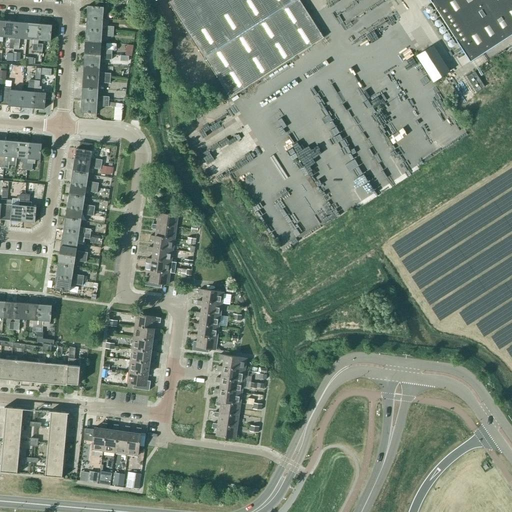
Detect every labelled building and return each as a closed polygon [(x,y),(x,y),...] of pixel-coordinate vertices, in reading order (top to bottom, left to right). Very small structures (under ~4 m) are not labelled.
[(230,98),(324,38),(299,0),(172,0),(169,2),(230,98)] [(511,0),(430,0),(470,61),(511,34),(511,0)] [(87,18),(103,19),(104,8),(106,8),(107,3),(98,2),(98,6),(88,6),(87,18)] [(103,26),(103,19),(87,18),(86,30),(114,31),(114,27),(103,26)] [(14,49),(16,22),(5,21),(3,37),(10,37),(9,49),(14,49)] [(27,39),(28,23),(16,22),(14,49),(19,50),(20,38),(27,39)] [(38,40),(40,24),(28,23),(27,39),(33,39),(33,51),(37,51),(38,44),(38,40)] [(40,24),(38,40),(51,41),(52,25),(40,24)] [(113,37),(114,31),(86,30),(85,41),(102,42),(102,36),(113,37)] [(101,47),(102,42),(85,41),(84,53),(112,55),(112,50),(106,50),(106,47),(101,47)] [(451,76),(435,45),(417,54),(433,85),(451,76)] [(112,60),(112,55),(84,53),(84,65),(100,66),(100,59),(112,60)] [(99,73),(100,66),(84,65),(83,77),(110,78),(111,74),(103,73),(99,73)] [(476,92),(485,87),(475,72),(467,77),(476,92)] [(110,83),(110,78),(83,77),(82,88),(98,89),(99,83),(110,83)] [(32,108),(35,81),(29,80),(28,91),(22,91),(21,107),(32,108)] [(35,81),(32,108),(45,109),(46,93),(41,93),(41,87),(39,87),(40,81),(35,81)] [(98,96),(98,89),(82,88),(81,100),(109,102),(109,97),(98,96)] [(21,107),(22,91),(11,90),(9,106),(21,107)] [(109,102),(81,100),(81,112),(97,113),(97,108),(102,108),(102,106),(109,107),(109,106),(115,107),(114,120),(121,120),(122,108),(124,108),(124,103),(109,102)] [(16,158),(18,142),(6,141),(4,168),(9,168),(10,161),(10,157),(16,158)] [(27,170),(29,143),(18,142),(16,158),(21,158),(20,162),(23,163),(22,170),(27,170)] [(29,143),(27,170),(32,171),(33,159),(40,160),(42,144),(29,143)] [(74,161),(101,165),(102,160),(91,158),(92,151),(76,148),(74,161)] [(384,185),(404,176),(398,160),(377,169),(384,185)] [(101,166),(101,165),(74,161),(72,172),(88,175),(89,168),(101,170),(101,166)] [(101,170),(100,173),(110,175),(111,167),(101,166),(101,170)] [(87,181),(88,175),(72,172),(71,184),(98,188),(98,183),(87,181)] [(97,193),(98,188),(71,184),(69,195),(85,198),(86,191),(97,193)] [(23,222),(25,194),(20,194),(19,206),(12,205),(11,218),(10,221),(23,222)] [(25,194),(23,222),(35,223),(36,207),(31,206),(32,202),(29,201),(30,195),(25,194)] [(84,202),(85,198),(69,195),(67,207),(83,209),(87,210),(94,211),(106,213),(107,207),(105,207),(105,206),(95,205),(94,206),(88,205),(88,203),(84,202)] [(81,221),(83,209),(67,207),(65,218),(81,221)] [(157,225),(176,227),(177,216),(159,213),(153,213),(153,217),(158,218),(157,225)] [(80,228),(81,221),(65,218),(63,230),(79,232),(83,233),(90,234),(91,229),(80,228)] [(176,227),(157,225),(152,224),(151,229),(156,229),(155,236),(174,239),(176,227)] [(77,244),(79,232),(63,230),(61,242),(77,244)] [(174,239),(155,236),(150,235),(150,240),(155,241),(154,248),(173,250),(174,239)] [(76,251),(77,244),(61,242),(60,253),(75,256),(80,256),(87,257),(98,259),(99,251),(88,250),(87,252),(76,251)] [(173,250),(154,248),(149,247),(148,251),(153,252),(152,259),(171,262),(171,261),(173,250)] [(74,267),(75,256),(60,253),(58,265),(74,267)] [(171,262),(152,259),(147,258),(147,263),(152,263),(151,270),(170,273),(175,273),(177,262),(171,261),(171,262)] [(73,274),(74,267),(58,265),(56,276),(83,281),(84,276),(73,274)] [(168,285),(170,273),(151,270),(150,276),(146,276),(145,285),(161,288),(162,284),(168,285)] [(82,285),(83,281),(56,276),(54,288),(70,291),(71,286),(75,287),(75,284),(82,285)] [(93,290),(94,283),(84,281),(83,288),(93,290)] [(203,301),(222,304),(223,292),(204,290),(199,289),(199,294),(204,294),(203,301)] [(222,304),(203,301),(198,301),(197,305),(202,306),(201,313),(220,315),(222,304)] [(15,318),(16,303),(4,302),(3,318),(15,318)] [(26,319),(28,303),(16,303),(15,318),(14,322),(14,330),(19,330),(20,319),(26,319)] [(37,332),(39,304),(28,303),(26,319),(33,320),(32,331),(37,332)] [(39,304),(37,332),(38,332),(37,341),(41,341),(43,321),(50,321),(52,305),(39,304)] [(220,315),(201,313),(196,312),(195,316),(200,317),(200,324),(219,327),(220,315)] [(135,326),(154,329),(155,322),(160,323),(161,318),(156,318),(156,317),(137,315),(135,326)] [(219,327),(200,324),(194,323),(194,328),(199,329),(198,335),(217,338),(219,327)] [(159,330),(154,329),(135,326),(133,338),(153,340),(153,334),(159,334),(159,330)] [(215,350),(217,338),(198,335),(197,342),(193,341),(192,351),(209,353),(209,349),(215,350)] [(158,341),(153,340),(133,338),(132,349),(151,352),(152,345),(157,346),(158,341)] [(43,347),(43,352),(50,352),(51,345),(43,343),(42,347),(43,347)] [(64,358),(61,385),(67,385),(67,383),(78,384),(80,360),(75,359),(75,347),(69,346),(68,358),(64,358)] [(156,352),(151,352),(132,349),(130,360),(149,363),(150,356),(155,357),(156,352)] [(0,379),(8,380),(10,354),(0,352),(0,379)] [(19,381),(21,355),(10,354),(8,380),(19,381)] [(29,382),(32,355),(21,355),(19,381),(29,382)] [(40,383),(42,356),(32,355),(29,382),(40,383)] [(223,367),(245,370),(246,358),(224,355),(219,355),(219,359),(224,360),(223,367)] [(51,384),(53,357),(42,356),(40,383),(51,384)] [(61,385),(64,358),(53,357),(51,384),(61,385)] [(154,364),(149,363),(130,360),(129,371),(148,374),(149,368),(154,368),(154,364)] [(245,370),(223,367),(218,366),(217,371),(222,371),(221,378),(243,381),(245,370)] [(147,381),(148,374),(129,371),(127,383),(133,384),(133,388),(149,391),(150,381),(147,381)] [(243,381),(221,378),(216,377),(216,382),(221,383),(220,390),(242,393),(243,381)] [(242,393),(220,390),(215,389),(214,393),(219,394),(218,401),(240,404),(242,393)] [(240,404),(218,401),(216,401),(215,405),(220,406),(219,413),(238,415),(240,404)] [(4,424),(21,425),(23,409),(24,409),(4,407),(4,408),(6,408),(4,424)] [(49,428),(66,429),(68,413),(69,413),(49,411),(49,412),(51,412),(49,428)] [(238,415),(219,413),(214,412),(214,417),(219,417),(218,424),(237,427),(238,415)] [(237,427),(218,424),(213,423),(212,428),(217,429),(216,436),(235,438),(237,427)] [(20,441),(21,425),(4,424),(3,440),(20,441)] [(103,451),(106,429),(107,424),(102,424),(102,429),(95,428),(92,450),(103,451)] [(115,453),(118,431),(118,426),(114,425),(113,430),(106,429),(103,451),(115,453)] [(126,454),(129,432),(130,427),(125,427),(124,432),(118,431),(115,453),(126,454)] [(65,445),(66,429),(49,428),(48,444),(65,445)] [(129,432),(126,454),(138,456),(141,434),(141,429),(137,428),(136,433),(129,432)] [(37,447),(38,438),(30,437),(29,446),(37,447)] [(18,457),(20,441),(3,440),(1,456),(18,457)] [(63,461),(65,445),(48,444),(46,460),(63,461)] [(17,473),(18,457),(1,456),(0,471),(18,473),(17,473)] [(62,477),(63,461),(46,460),(45,475),(44,475),(44,476),(63,478),(63,477),(62,477)] [(88,482),(91,483),(97,484),(97,482),(98,482),(99,473),(91,472),(89,472),(89,473),(81,472),(80,481),(88,482)] [(110,486),(112,473),(100,472),(99,484),(110,486)] [(123,486),(125,474),(114,473),(112,485),(123,486)]
